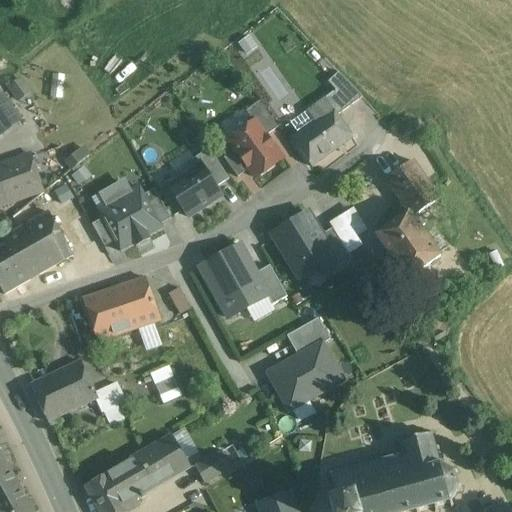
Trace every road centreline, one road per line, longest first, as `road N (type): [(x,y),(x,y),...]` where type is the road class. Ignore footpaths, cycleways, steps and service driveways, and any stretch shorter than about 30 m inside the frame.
road 1 (residential): [(0,317),(173,256),(325,184),(380,136)]
road 2 (tertiary): [(0,369),(64,511)]
